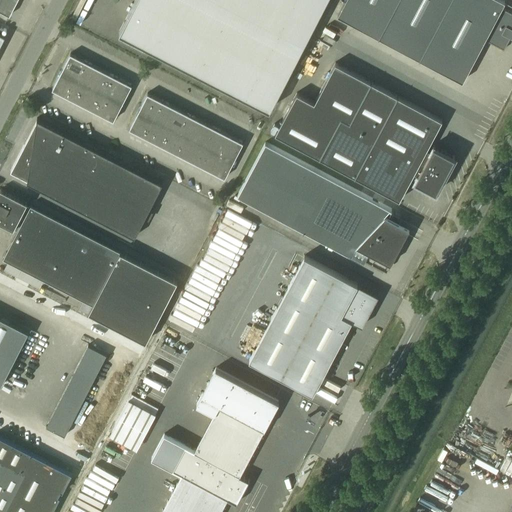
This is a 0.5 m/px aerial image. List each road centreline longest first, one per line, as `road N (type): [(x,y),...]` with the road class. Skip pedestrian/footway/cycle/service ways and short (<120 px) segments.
road 1 (secondary): [(511,148),(340,471)]
road 2 (unknown): [(2,171),(141,247),(168,242),(184,211)]
road 3 (unknown): [(0,301),(49,328),(52,338),(26,405),(0,400)]
road 4 (unclassified): [(0,118),(60,0)]
